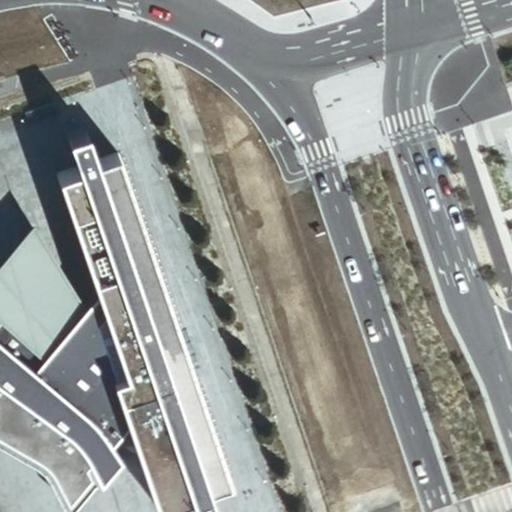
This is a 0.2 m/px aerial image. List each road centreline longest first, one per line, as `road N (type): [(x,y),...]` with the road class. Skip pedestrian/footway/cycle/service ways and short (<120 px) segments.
road 1 (secondary): [(260,61),(296,101),(332,175),(437,511)]
road 2 (secondary): [(484,340),(406,100),(413,31)]
road 3 (primary): [(260,61),(413,31)]
